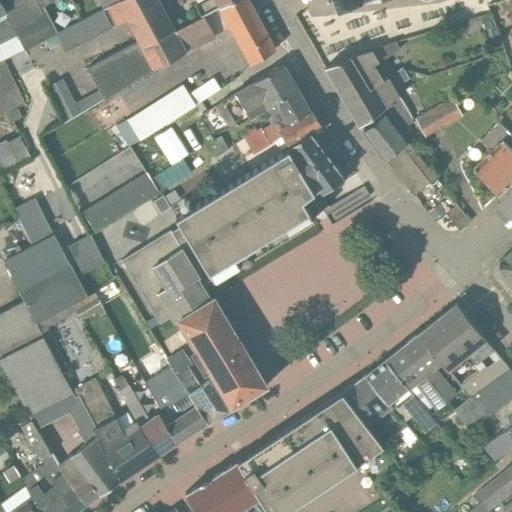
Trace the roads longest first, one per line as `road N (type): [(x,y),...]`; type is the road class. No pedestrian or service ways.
road 1 (residential): [(116,511),(371,341),(456,262)]
road 2 (residential): [(456,262),(395,201),(267,0)]
